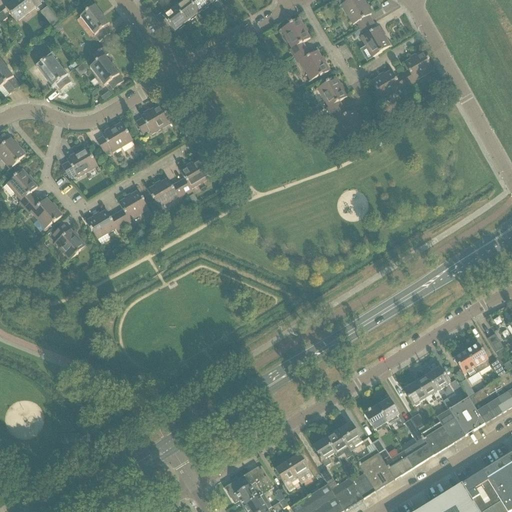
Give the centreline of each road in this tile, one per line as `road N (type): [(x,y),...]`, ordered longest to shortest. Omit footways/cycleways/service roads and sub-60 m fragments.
road 1 (secondary): [(168,448),(511,230)]
road 2 (residential): [(192,490),(511,294)]
road 3 (residential): [(180,151),(78,215),(45,178),(61,119)]
road 4 (residential): [(511,180),(410,0)]
road 5 (unclassified): [(384,511),(511,431)]
road 6 (residential): [(61,119),(95,121),(180,72)]
road 7 (residential): [(180,72),(291,7)]
